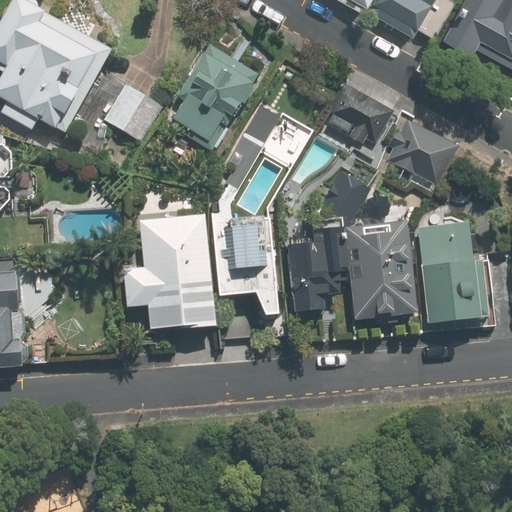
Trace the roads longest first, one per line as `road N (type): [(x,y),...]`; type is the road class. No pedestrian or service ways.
road 1 (residential): [(511,353),(0,392)]
road 2 (residential): [(511,128),(282,0)]
